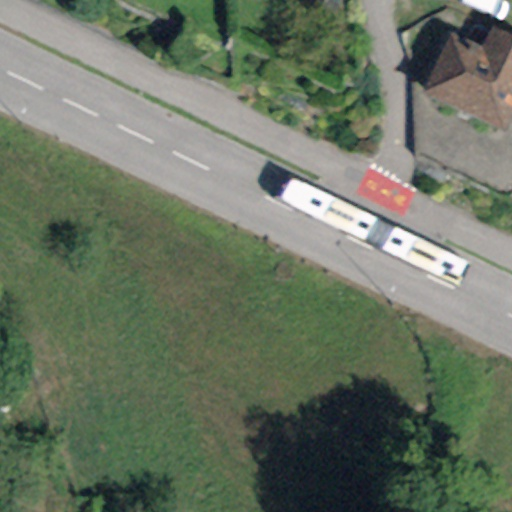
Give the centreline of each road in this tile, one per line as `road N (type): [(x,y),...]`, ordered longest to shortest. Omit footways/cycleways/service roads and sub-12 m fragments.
road 1 (secondary): [(358,245),(0,69)]
road 2 (residential): [(388,0),(394,161),(358,245)]
road 3 (secondary): [(511,319),(358,245)]
